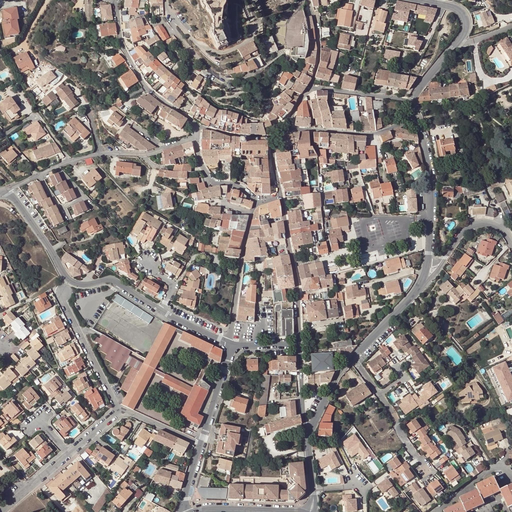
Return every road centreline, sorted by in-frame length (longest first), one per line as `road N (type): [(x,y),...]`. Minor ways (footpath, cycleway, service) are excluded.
road 1 (residential): [(6,191),(73,281),(110,279),(161,310)]
road 2 (residential): [(194,138),(142,154),(70,160),(6,191)]
road 3 (residential): [(408,113),(430,185),(420,286)]
road 4 (residential): [(112,0),(123,49),(146,89),(196,124)]
road 5 (residential): [(279,194),(298,344)]
road 6 (residential): [(250,211),(230,345)]
road 7 (residential): [(60,293),(120,409)]
road 8 (residential): [(420,286),(470,223),(492,222),(510,241)]
road 9 (unclassified): [(256,19),(249,38),(219,52),(194,40),(170,11)]
